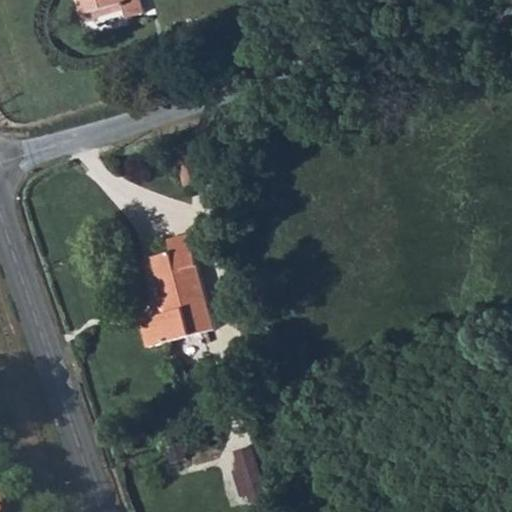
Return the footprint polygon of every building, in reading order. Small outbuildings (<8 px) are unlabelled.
[(80,0),(86,20),(126,8),(125,3),(91,13),(87,0),(80,0)] [(87,0),(91,13),(125,3),(126,8),(129,17),(147,12),(143,0),(87,0)] [(208,184),(200,152),(180,157),(188,189),(208,184)] [(152,346),(218,329),(192,234),(170,240),(173,252),(155,256),(170,312),(144,319),(152,346)] [(254,502),(271,497),(255,445),(238,450),(243,468),(234,471),(242,497),(251,494),(254,502)]
